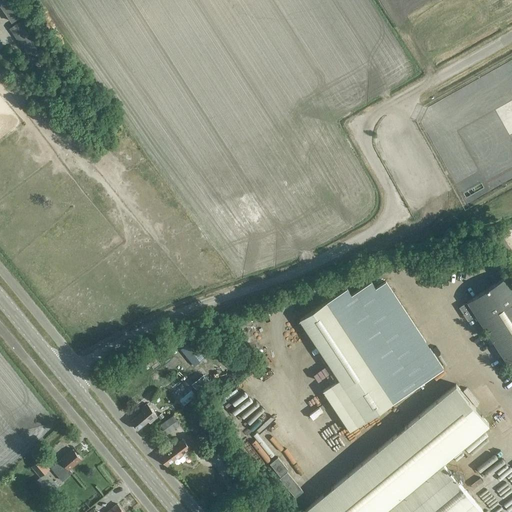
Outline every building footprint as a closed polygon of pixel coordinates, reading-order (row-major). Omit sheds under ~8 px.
[(0,0),(0,5),(7,16),(21,6),(17,0),(0,0)] [(27,56),(26,63),(39,66),(41,59),(27,56)] [(511,280),(508,275),(468,302),(459,307),(468,321),(476,315),(511,370),(511,280)] [(381,382),(394,401),(443,369),(386,282),(376,288),(371,282),(352,295),(347,288),(300,319),(340,379),(352,399),(381,382)] [(251,320),(260,335),(273,327),(263,312),(251,320)] [(262,338),(267,346),(275,342),(271,333),(262,338)] [(185,371),(181,374),(187,383),(191,380),(185,371)] [(202,396),(214,386),(204,374),(192,384),(202,396)] [(352,399),(340,379),(323,391),(349,431),(394,401),(381,382),(352,399)] [(480,511),(483,510),(443,462),(489,424),(457,386),(411,424),(311,507),(306,511),(307,511),(480,511)] [(198,395),(192,388),(178,399),(184,406),(198,395)] [(139,409),(141,412),(130,421),(137,430),(148,421),(149,423),(157,416),(146,403),(139,409)] [(173,415),(160,424),(167,434),(180,425),(173,415)] [(183,439),(160,456),(159,456),(166,465),(176,458),(177,459),(182,455),(182,454),(190,448),(183,439)] [(492,447),(481,458),(485,462),(496,451),(492,447)] [(69,469),(81,459),(73,450),(51,468),(62,481),(72,473),(69,469)] [(280,476),(288,469),(278,457),(270,463),(280,476)] [(41,458),(31,466),(40,477),(44,474),(50,469),(41,458)] [(313,485),(308,479),(311,476),(301,465),(292,473),(307,490),(313,485)] [(287,472),(280,478),(296,498),(300,494),(303,491),(287,472)] [(51,483),(44,474),(40,477),(52,491),(59,486),(54,481),(51,483)] [(300,494),(296,498),(306,511),(311,507),(300,494)] [(259,511),(269,511),(274,508),(262,496),(253,504),(259,511)]
